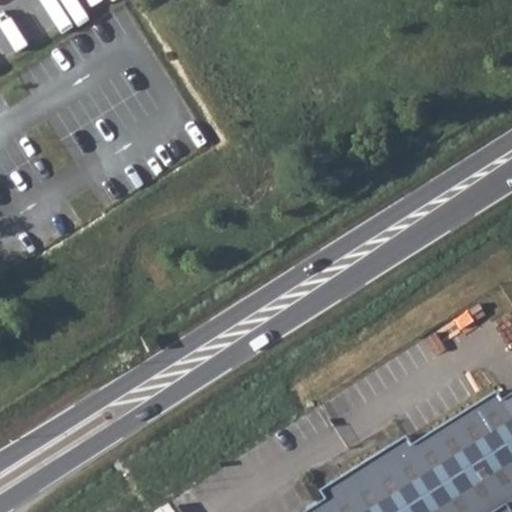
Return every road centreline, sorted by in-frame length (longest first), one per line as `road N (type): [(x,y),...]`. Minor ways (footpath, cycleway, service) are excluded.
road 1 (primary): [(0,507),(416,238),(511,166)]
road 2 (primary): [(511,146),(0,460)]
